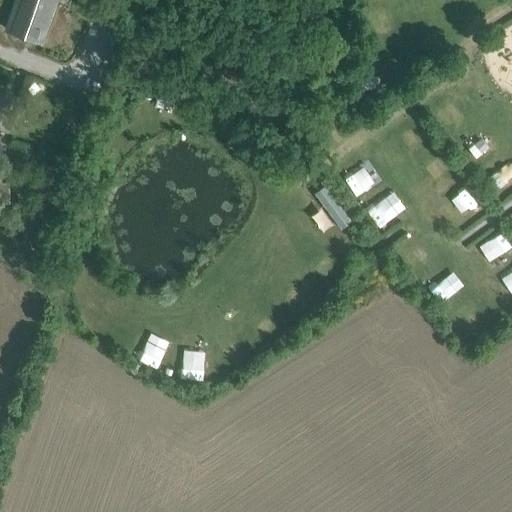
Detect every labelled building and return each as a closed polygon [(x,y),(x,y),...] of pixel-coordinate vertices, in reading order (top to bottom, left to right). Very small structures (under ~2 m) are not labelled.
[(15,0),(5,29),(43,42),(57,0),(15,0)] [(0,108),(6,111),(11,96),(0,91),(0,108)] [(453,102),(438,116),(450,129),(464,114),(453,102)] [(419,126),(404,137),(413,151),(429,140),(419,126)] [(422,167),(431,180),(448,167),(439,155),(422,167)] [(1,179),(0,178),(0,211),(2,211),(2,203),(10,202),(9,181),(1,182),(1,179)] [(325,184),(314,193),(341,228),(352,220),(325,184)] [(378,227),(405,208),(392,190),(366,209),(378,227)] [(320,214),(306,220),(311,234),(326,229),(320,214)] [(425,243),(406,253),(413,268),(432,258),(425,243)] [(318,249),(305,267),(331,286),(344,268),(318,249)] [(273,318),(260,329),(270,342),(283,331),(273,318)] [(139,329),(129,352),(150,361),(160,339),(139,329)] [(192,378),(197,360),(179,355),(174,373),(192,378)]
